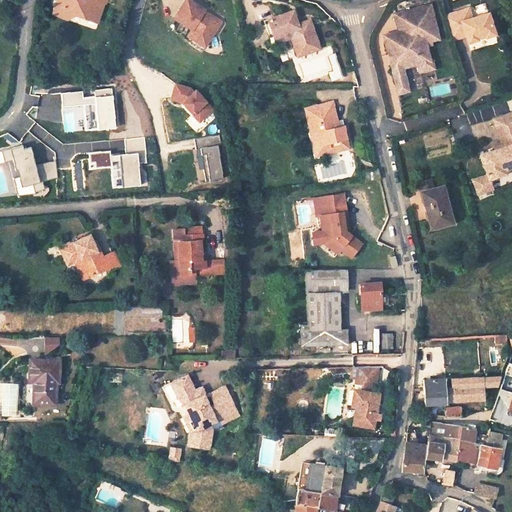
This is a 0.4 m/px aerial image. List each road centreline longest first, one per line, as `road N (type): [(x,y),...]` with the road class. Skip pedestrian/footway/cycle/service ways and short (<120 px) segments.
road 1 (residential): [(402,414),(411,276),(379,135)]
road 2 (unknown): [(406,359),(195,367)]
road 3 (residential): [(379,135),(350,21),(352,0)]
road 4 (residential): [(379,135),(511,93)]
road 5 (residential): [(0,122),(19,93),(28,0)]
